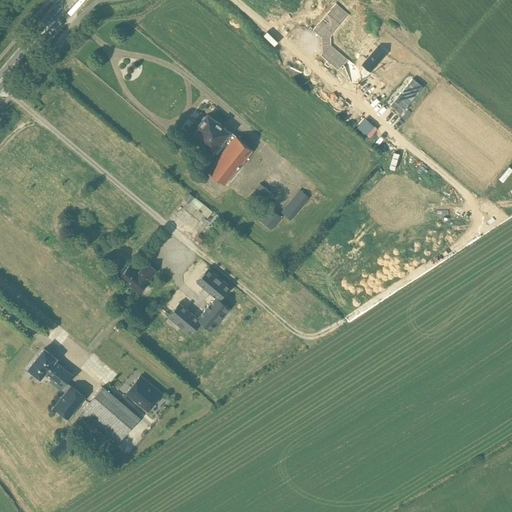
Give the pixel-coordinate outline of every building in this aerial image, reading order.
[(335,3),(312,31),(321,38),(322,53),(320,55),(339,71),(348,59),(331,45),(330,37),(349,14),(335,3)] [(378,45),(362,64),(370,70),(385,52),(378,45)] [(412,79),(390,106),(400,114),(423,87),(412,79)] [(229,131),(228,132),(221,126),(221,124),(216,121),(214,121),(207,115),(206,117),(204,117),(201,120),(202,122),(197,127),(199,129),(193,136),(212,152),(213,151),(219,156),(208,170),(224,184),(252,150),(229,131)] [(274,195),(259,183),(253,191),(268,203),(274,195)] [(309,198),(299,189),(281,212),(291,220),(309,198)] [(204,204),(195,197),(190,193),(185,199),(190,203),(199,210),(209,218),(213,211),(204,204)] [(281,217),(271,208),(261,221),(272,229),(281,217)] [(196,238),(200,242),(204,237),(200,233),(196,238)] [(156,270),(147,263),(138,274),(129,266),(120,277),(139,293),(148,282),(147,281),(156,270)] [(207,269),(197,281),(216,297),(219,299),(229,287),(222,281),(223,280),(215,274),(214,275),(207,269)] [(383,289),(395,283),(392,277),(380,284),(383,289)] [(228,307),(219,299),(216,297),(209,305),(207,305),(204,309),(205,310),(198,318),(201,321),(210,329),(216,321),(217,322),(223,315),(222,314),(228,307)] [(179,303),(169,315),(177,321),(176,322),(183,328),(184,327),(191,333),(201,321),(198,318),(179,303)] [(56,358),(44,348),(28,369),(40,378),(44,373),(54,360),(56,358)] [(61,389),(66,393),(71,386),(67,382),(72,375),(54,360),(44,373),(52,379),(50,381),(61,390),(61,389)] [(148,410),(162,393),(140,376),(127,393),(148,410)] [(71,385),(71,386),(66,393),(64,395),(54,407),(68,418),(85,396),(71,385)] [(139,418),(102,387),(81,411),(118,443),(139,418)]
